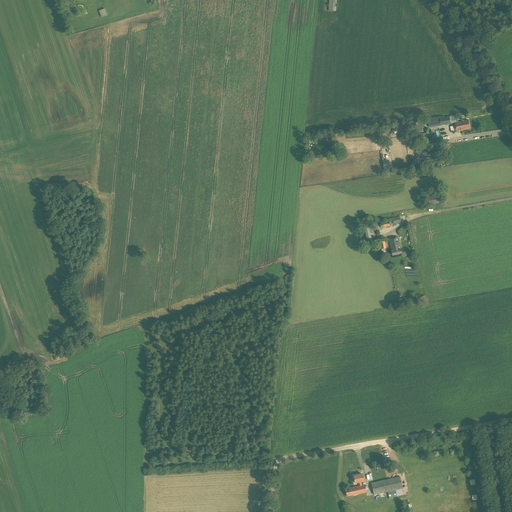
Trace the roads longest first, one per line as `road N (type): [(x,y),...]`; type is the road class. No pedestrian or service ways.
road 1 (track): [(361,444),(511,418)]
road 2 (unclassified): [(511,121),(440,0)]
road 3 (unclassified): [(274,511),(278,459),(361,444)]
